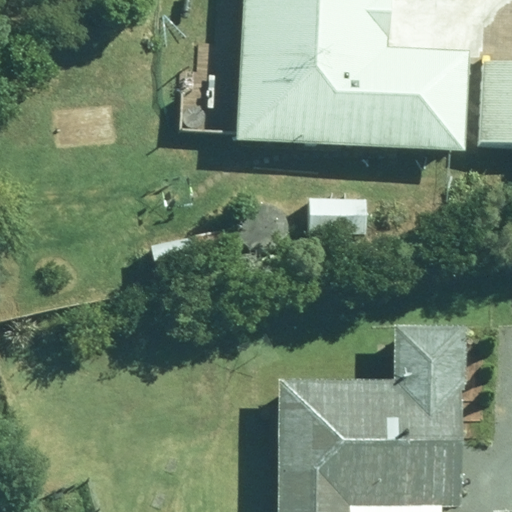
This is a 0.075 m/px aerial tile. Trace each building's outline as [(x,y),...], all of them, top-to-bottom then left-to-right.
[(232,0),(224,139),(449,153),(455,52),(366,47),(368,0),(232,0)] [(511,63),(474,61),(470,141),(511,143),(511,63)] [(301,200),(299,236),(391,242),(393,206),(301,200)] [(284,209),(235,207),(233,255),(282,257),(284,209)] [(213,232),(143,250),(152,286),(223,267),(213,232)] [(384,389),(271,384),(264,511),(334,511),(335,499),(443,503),(451,326),(386,323),(384,389)]
